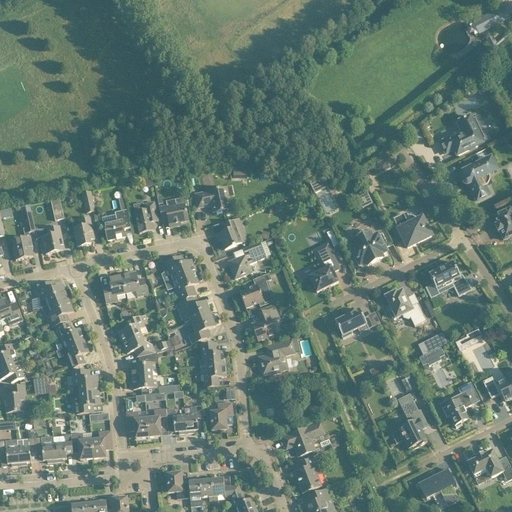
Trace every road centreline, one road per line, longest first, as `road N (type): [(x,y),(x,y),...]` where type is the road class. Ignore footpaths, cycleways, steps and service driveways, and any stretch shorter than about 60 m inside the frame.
road 1 (residential): [(246,444),(239,335),(200,248),(186,244),(74,268)]
road 2 (residential): [(118,455),(114,371),(74,268)]
road 3 (residential): [(461,242),(336,301)]
road 4 (residential): [(118,455),(246,444)]
